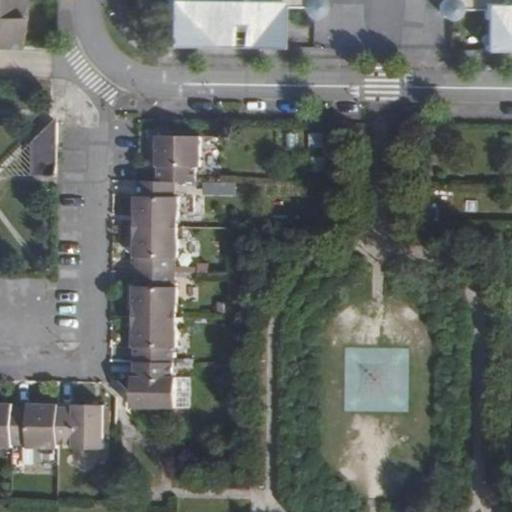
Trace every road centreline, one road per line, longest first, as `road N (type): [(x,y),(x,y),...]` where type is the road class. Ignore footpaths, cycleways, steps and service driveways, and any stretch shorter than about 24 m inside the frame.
road 1 (residential): [(7,303),(5,364),(102,367),(110,63)]
road 2 (residential): [(110,63),(127,76),(170,84),(511,88)]
